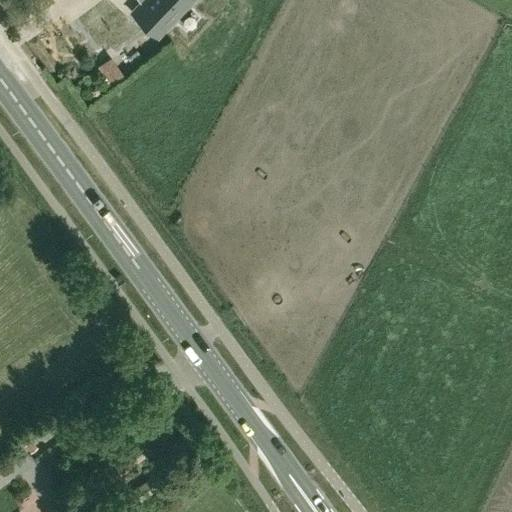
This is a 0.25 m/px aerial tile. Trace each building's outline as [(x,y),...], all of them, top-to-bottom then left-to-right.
[(109,0),(108,0),(69,19),(81,43),(99,34),(107,51),(129,40),(109,0)] [(142,0),(143,1),(132,13),(155,35),(188,0),(142,0)] [(28,56),(40,71),(77,42),(65,27),(28,56)] [(111,81),(120,75),(109,59),(100,65),(111,81)] [(43,439),(57,430),(49,419),(36,429),(43,439)]
